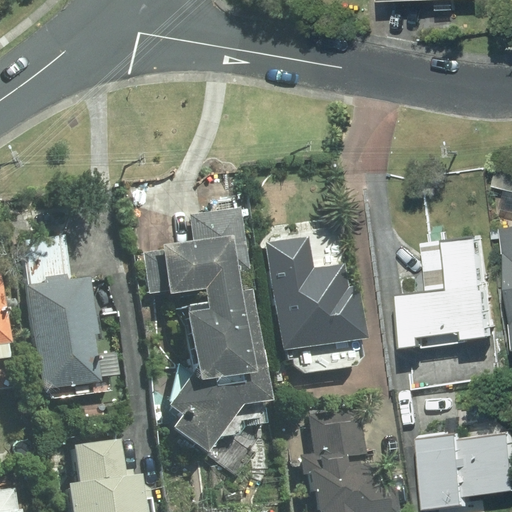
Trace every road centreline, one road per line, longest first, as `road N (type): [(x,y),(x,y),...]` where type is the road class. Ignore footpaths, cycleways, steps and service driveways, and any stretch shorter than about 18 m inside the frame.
road 1 (residential): [(97,24),(511,95)]
road 2 (secondary): [(0,97),(97,24)]
